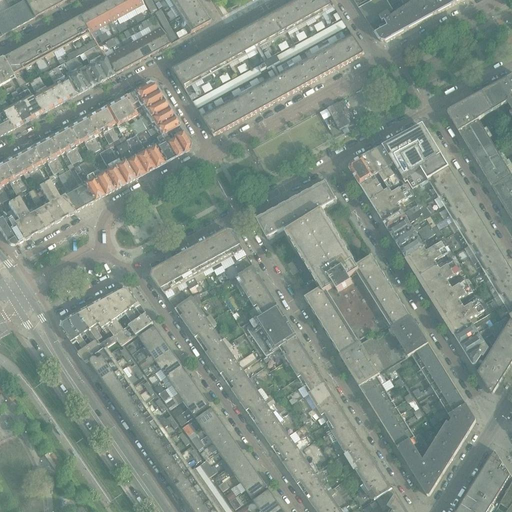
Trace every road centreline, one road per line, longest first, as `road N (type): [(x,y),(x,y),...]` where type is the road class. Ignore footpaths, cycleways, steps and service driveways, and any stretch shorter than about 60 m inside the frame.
road 1 (residential): [(234,214),(421,511)]
road 2 (residential): [(495,422),(330,163)]
road 3 (residential): [(298,511),(132,270)]
road 4 (residential): [(378,62),(209,153)]
road 5 (residential): [(177,511),(83,374),(67,371)]
road 6 (residential): [(0,153),(159,65)]
road 7 (tertiary): [(162,511),(67,371)]
road 8 (residential): [(511,248),(428,109)]
road 9 (residential): [(159,65),(280,0)]
road 10 (residential): [(494,0),(378,62)]
road 11 (residential): [(209,153),(103,214)]
